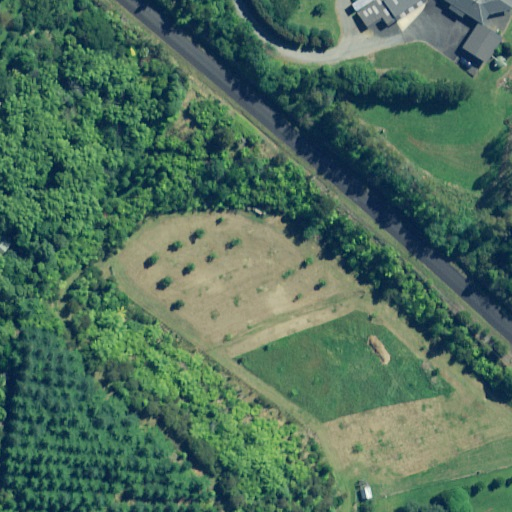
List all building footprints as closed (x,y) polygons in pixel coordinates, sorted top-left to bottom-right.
[(373,0),(355,0),(347,5),(352,14),(373,0)] [(380,5),(372,10),(378,19),(386,14),(388,17),(413,0),(380,0),(378,1),(380,5)] [(436,0),(444,5),(441,9),(455,18),(458,14),(469,21),(466,26),(468,28),(455,48),(478,63),(493,39),(473,25),(480,13),(505,9),(503,0),(436,0)] [(14,245),(15,243),(15,241),(14,238),(12,237),(10,235),(7,235),(5,235),(3,236),(1,238),(0,239),(0,246),(0,247),(2,249),(4,250),(7,251),(9,250),(11,249),(13,248),(14,245)] [(372,486),(361,486),(361,501),(372,501),(372,486)]
